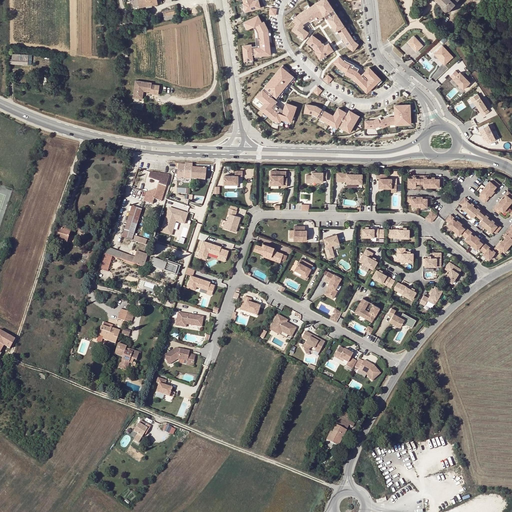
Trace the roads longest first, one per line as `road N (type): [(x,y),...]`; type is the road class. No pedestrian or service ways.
road 1 (unknown): [(338,491),(16,362)]
road 2 (residential): [(432,231),(415,218),(256,215),(237,275)]
road 3 (unknown): [(85,132),(14,347),(16,362)]
road 4 (tertiary): [(208,157),(431,156)]
road 5 (tertiary): [(214,148),(89,133),(0,101)]
road 6 (tertiary): [(0,104),(88,141),(208,157)]
road 7 (residential): [(401,81),(381,98),(357,102),(313,78),(285,45),(285,0)]
road 8 (residential): [(237,275),(402,365)]
road 9 (tertiary): [(426,137),(390,152),(259,150)]
road 10 (unclassified): [(237,121),(219,0)]
road 11 (secondary): [(347,474),(402,365)]
road 12 (secondary): [(402,365),(436,322),(486,280)]
